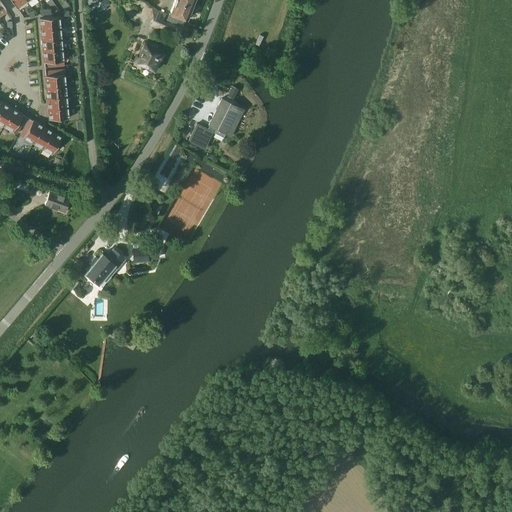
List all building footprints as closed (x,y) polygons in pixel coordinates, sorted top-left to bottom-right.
[(89,0),(97,12),(109,4),(105,0),(89,0)] [(191,16),(192,13),(190,11),(189,11),(193,0),(174,0),(170,11),(187,18),(187,16),(189,17),(191,16)] [(177,28),(165,22),(163,21),(165,17),(161,16),(162,14),(152,9),(148,16),(151,18),(149,22),(151,22),(150,25),(162,31),(162,29),(174,35),(177,28)] [(169,14),(165,22),(177,28),(181,30),(184,20),(169,14)] [(60,17),(40,19),(41,30),(61,28),(60,17)] [(62,39),(61,28),(41,30),(42,40),(62,39)] [(63,49),(62,39),(42,40),(43,51),(63,49)] [(161,57),(163,51),(155,47),(156,44),(150,41),(144,42),(135,61),(143,65),(145,62),(149,64),(148,66),(154,68),(159,58),(161,57)] [(64,61),(63,49),(43,51),(44,62),(49,62),(54,62),(59,61),(64,61)] [(65,74),(60,74),(55,75),(50,75),(45,76),(46,87),(66,85),(65,74)] [(67,96),(66,85),(46,87),(47,98),(67,96)] [(232,87),(228,96),(233,99),(238,89),(232,87)] [(68,107),(67,96),(47,98),(48,108),(68,107)] [(196,123),(188,141),(205,149),(215,128),(231,136),(244,109),(221,98),(218,106),(221,107),(219,111),(216,110),(208,125),(209,126),(208,129),(196,123)] [(13,109),(4,103),(0,109),(0,124),(3,126),(13,109)] [(69,118),(68,107),(48,108),(49,120),(62,118),(62,119),(68,118),(69,118)] [(19,120),(23,115),(23,114),(13,109),(3,126),(13,132),(16,126),(19,120)] [(32,143),(43,126),(33,120),(29,126),(26,132),(23,137),(23,138),(32,143)] [(42,149),(52,131),(43,126),(32,143),(42,149)] [(62,137),(52,131),(42,149),(52,154),(52,153),(53,153),(56,148),(55,148),(62,137)] [(173,142),(151,179),(158,184),(157,185),(155,184),(153,187),(164,193),(171,181),(179,165),(181,166),(185,160),(178,156),(167,178),(159,174),(176,144),(173,142)] [(56,157),(52,164),(57,166),(61,159),(56,157)] [(1,181),(0,187),(14,189),(14,187),(18,188),(19,182),(15,181),(15,183),(1,181)] [(65,212),(70,199),(49,191),(44,204),(65,212)] [(157,247),(146,248),(146,247),(133,249),(134,261),(148,260),(148,261),(152,261),(152,259),(158,258),(157,247)] [(102,253),(86,272),(98,283),(114,264),(116,266),(124,258),(113,249),(106,257),(102,253)] [(74,280),(70,285),(76,290),(81,285),(74,280)] [(35,335),(32,339),(36,344),(40,340),(35,335)]
